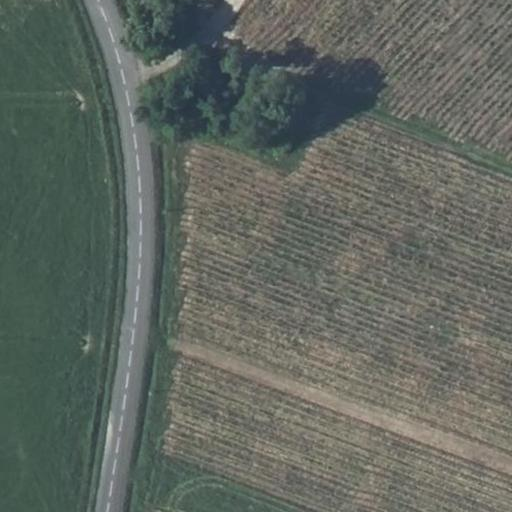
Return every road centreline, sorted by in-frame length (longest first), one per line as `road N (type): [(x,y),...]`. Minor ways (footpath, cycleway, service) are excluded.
road 1 (tertiary): [(99,0),(123,67),(144,203),(134,351),(109,511)]
road 2 (track): [(511,172),(371,116),(211,30)]
road 3 (track): [(123,67),(179,60),(234,0)]
